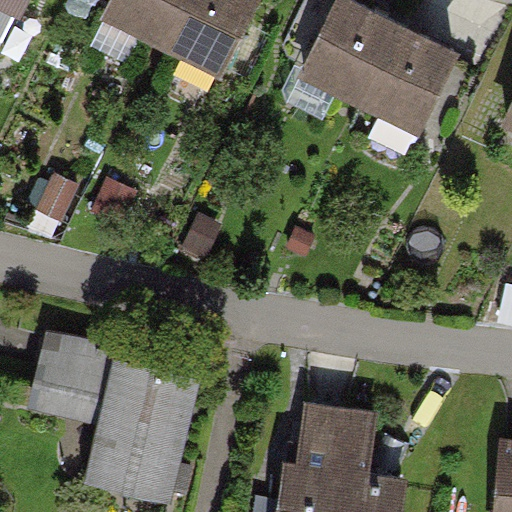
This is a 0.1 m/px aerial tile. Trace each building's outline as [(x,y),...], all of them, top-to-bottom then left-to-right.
[(32,0),(6,0),(28,10),(32,0)] [(262,0),(125,0),(121,9),(233,62),(262,0)] [(480,49),(381,0),(355,0),(319,72),(438,132),(480,49)] [(163,511),(193,389),(40,352),(22,428),(89,445),(76,499),(132,511),(163,511)] [(367,435),(288,424),(277,511),(394,511),(397,496),(360,491),(367,435)] [(511,511),(511,457),(494,456),(488,511),(511,511)]
